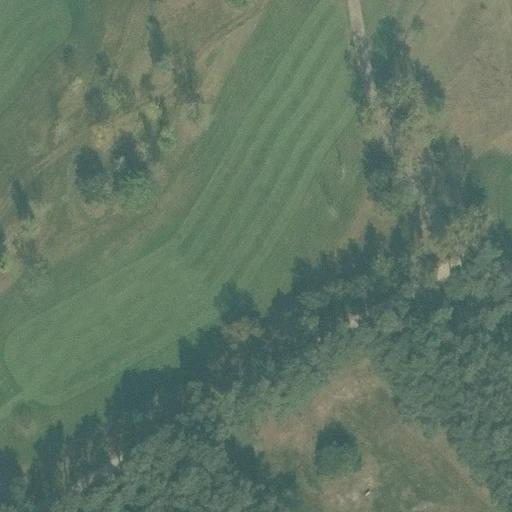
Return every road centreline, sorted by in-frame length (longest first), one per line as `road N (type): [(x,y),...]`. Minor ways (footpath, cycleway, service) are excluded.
road 1 (track): [(31,511),(464,253)]
road 2 (track): [(354,0),(375,104),(421,196),(464,253),(511,271)]
